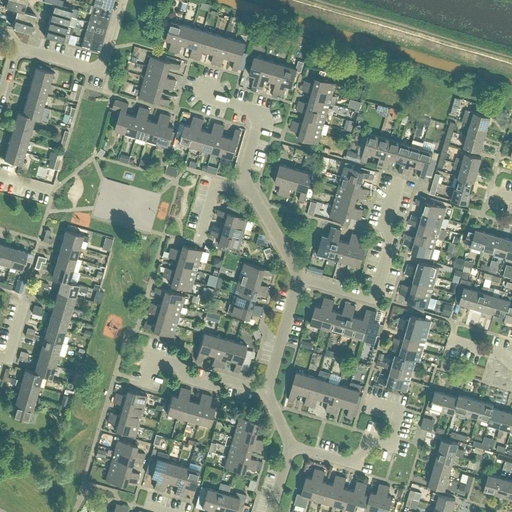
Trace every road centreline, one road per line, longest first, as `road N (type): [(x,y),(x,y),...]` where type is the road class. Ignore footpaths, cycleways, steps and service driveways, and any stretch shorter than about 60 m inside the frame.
road 1 (residential): [(296,276),(369,294),(406,176)]
road 2 (residential): [(264,392),(180,377),(179,363),(148,355),(141,386)]
road 3 (residential): [(249,193),(244,167),(261,112),(195,94)]
road 4 (residential): [(289,445),(350,465),(379,436),(390,437),(399,407)]
road 5 (residential): [(264,392),(296,276)]
